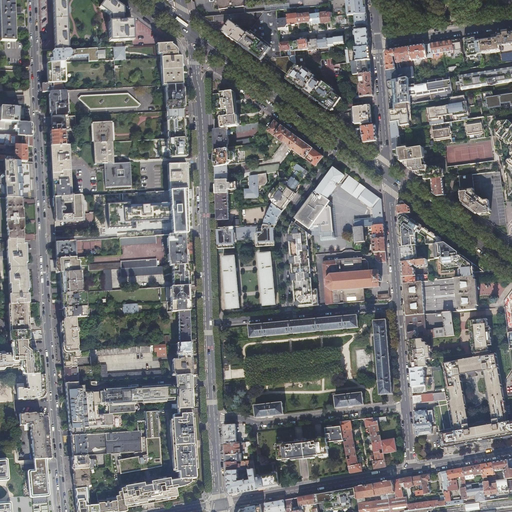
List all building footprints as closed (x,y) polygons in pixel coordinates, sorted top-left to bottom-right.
[(0,40),(15,41),(15,29),(14,11),(21,11),(21,9),(21,7),(14,8),(13,0),(0,0),(0,29),(0,38),(0,37),(0,40)] [(52,0),(54,51),(67,50),(65,0),(52,0)] [(123,9),(110,0),(104,0),(99,8),(109,15),(110,22),(109,23),(110,42),(134,41),(132,21),(123,22),(123,9)] [(215,0),(218,10),(226,10),(226,9),(234,8),(234,9),(242,8),(243,0),(215,0)] [(366,8),(366,3),(347,4),(348,16),(349,15),(354,15),(367,14),(366,8)] [(309,8),(307,8),(307,14),(297,15),(298,24),(304,23),(310,23),(310,15),(309,12),(309,8)] [(249,33),(240,45),(251,53),(261,60),(267,59),(281,58),(281,55),(281,51),(280,43),(280,39),(279,37),(279,35),(279,31),(277,20),(276,11),(265,12),(257,22),(249,33)] [(231,21),(232,21),(254,19),(254,20),(257,22),(265,12),(203,17),(210,23),(211,22),(214,22),(231,21)] [(283,13),(284,19),(277,20),(279,31),(282,30),(285,30),(285,28),(288,28),(288,25),(287,18),(287,15),(287,13),(283,13)] [(321,24),(320,13),(310,15),(310,23),(311,25),(318,24),(321,24)] [(327,13),(320,13),(321,24),(327,23),(331,23),(331,17),(330,13),(327,14),(327,13)] [(297,14),(287,15),(287,18),(288,25),(293,25),(298,24),(297,15),(297,14)] [(367,19),(367,14),(354,15),(355,26),(367,25),(367,19)] [(331,17),(331,23),(332,29),(336,29),(335,25),(341,24),(346,24),(346,21),(345,21),(344,16),(331,17)] [(232,21),(231,21),(223,32),(232,38),(240,45),(249,33),(232,21)] [(355,49),(369,47),(368,32),(368,29),(353,31),(353,35),(356,35),(356,41),(355,41),(355,44),(354,44),(355,49)] [(511,31),(505,32),(497,34),(498,37),(500,51),(503,50),(503,47),(502,47),(502,46),(511,44),(511,31)] [(298,37),(299,41),(300,51),(308,50),(307,42),(307,40),(305,40),(304,41),(303,36),(298,37)] [(328,47),(329,52),(332,51),(332,47),(334,46),(334,45),(338,45),(340,45),(340,44),(344,44),(343,36),(336,37),(333,37),(333,38),(327,39),(328,46),(328,47)] [(475,37),(460,40),(461,48),(463,57),(467,56),(467,57),(470,57),(470,60),(477,59),(477,56),(482,55),(481,53),(479,40),(478,40),(476,41),(475,37)] [(479,40),(481,53),(500,51),(498,37),(493,38),(479,40)] [(317,40),(318,49),(328,47),(328,46),(327,39),(327,38),(322,39),(317,39),(317,40)] [(319,53),(318,49),(317,40),(316,40),(316,39),(313,40),(311,40),(311,42),(307,42),(308,50),(308,51),(309,54),(319,53)] [(291,50),(291,54),(291,56),(295,56),(295,51),(300,51),(299,41),(294,42),(290,42),(291,50)] [(441,43),(443,53),(454,51),(452,41),(441,43)] [(285,43),(280,43),(281,51),(291,50),(290,42),(285,43)] [(442,65),(443,73),(446,72),(443,53),(441,43),(429,44),(425,45),(426,55),(440,53),(442,65)] [(170,44),(157,45),(158,55),(160,55),(161,58),(180,57),(179,55),(179,53),(177,51),(176,49),(175,48),(173,46),(170,44)] [(418,60),(419,60),(425,59),(426,65),(428,65),(426,55),(425,45),(417,46),(410,48),(412,61),(418,60)] [(125,47),(113,48),(114,61),(125,60),(125,47)] [(357,62),(367,60),(370,60),(369,48),(369,47),(355,49),(355,51),(354,52),(354,56),(357,55),(357,57),(356,57),(357,62)] [(402,49),(395,50),(396,57),(397,63),(403,62),(402,59),(404,59),(404,62),(409,61),(410,67),(412,67),(412,61),(410,48),(402,49)] [(47,60),(48,64),(64,63),(64,61),(66,61),(66,58),(87,57),(88,62),(97,62),(97,60),(105,59),(105,51),(97,51),(96,49),(67,50),(54,51),(53,51),(52,52),(52,55),(47,56),(47,60)] [(385,62),(386,71),(397,70),(398,69),(397,67),(395,68),(393,58),(396,57),(395,50),(386,51),(385,54),(385,62)] [(511,61),(511,52),(501,54),(501,60),(502,63),(511,61)] [(180,57),(161,58),(160,58),(161,80),(147,80),(148,87),(165,86),(181,86),(182,86),(181,71),(180,57)] [(281,58),(267,59),(275,66),(289,76),(287,79),(306,93),(331,112),(332,111),(333,111),(334,110),(333,109),(341,99),(333,93),(334,90),(323,82),(321,84),(313,78),(315,76),(303,68),(302,70),(300,68),(300,67),(299,68),(289,61),(289,57),(281,58)] [(368,68),(367,60),(357,62),(352,62),(354,75),(359,75),(369,73),(368,68)] [(48,64),(48,72),(48,84),(61,83),(64,83),(64,63),(48,64)] [(398,80),(397,74),(405,73),(406,79),(407,79),(408,78),(414,77),(412,67),(410,67),(398,69),(397,70),(386,71),(387,79),(387,82),(398,80)] [(511,67),(489,71),(459,76),(461,90),(488,86),(488,85),(492,84),(493,85),(494,85),(496,85),(496,84),(497,84),(497,83),(497,84),(511,81),(511,67)] [(359,75),(360,86),(359,86),(359,90),(360,90),(360,96),(358,97),(357,96),(355,96),(355,98),(373,96),(372,86),(371,73),(369,73),(359,75)] [(398,80),(387,82),(388,96),(389,107),(410,104),(409,96),(416,95),(416,96),(452,90),(450,77),(414,83),(414,84),(408,85),(408,78),(407,79),(406,79),(398,80)] [(107,89),(107,81),(83,82),(84,90),(107,89)] [(83,82),(64,83),(65,91),(84,90),(83,82)] [(61,83),(48,84),(42,84),(42,87),(42,90),(42,92),(49,92),(61,92),(61,83)] [(182,93),(181,86),(165,86),(166,112),(183,111),(182,103),(180,103),(180,101),(181,100),(182,100),(182,99),(182,98),(182,97),(181,96),(180,96),(180,94),(182,93)] [(61,92),(49,92),(50,100),(51,118),(52,118),(64,117),(67,117),(66,110),(67,110),(67,106),(66,106),(66,103),(67,103),(67,99),(66,100),(65,91),(61,92)] [(492,91),(481,93),(482,103),(486,102),(487,109),(501,107),(500,104),(509,103),(510,108),(511,108),(511,93),(509,94),(509,93),(499,94),(499,96),(492,97),(492,91)] [(233,92),(213,94),(214,107),(214,119),(220,118),(237,116),(235,104),(233,92)] [(78,98),(78,99),(90,109),(91,109),(95,107),(96,108),(96,109),(99,107),(101,109),(104,107),(106,108),(106,109),(109,107),(111,108),(111,109),(111,108),(114,107),(116,108),(119,106),(121,108),(125,106),(126,107),(126,108),(126,107),(129,106),(131,107),(131,108),(131,107),(134,106),(136,107),(137,107),(136,107),(139,104),(126,94),(122,94),(122,95),(118,96),(117,95),(114,96),(112,95),(108,97),(107,96),(107,95),(107,96),(103,97),(102,96),(102,95),(102,96),(98,97),(97,96),(96,96),(93,97),(92,96),(91,96),(92,96),(88,98),(87,97),(87,96),(86,96),(86,97),(84,98),(82,96),(81,96),(79,99),(78,98)] [(450,97),(448,98),(449,105),(435,107),(430,108),(430,107),(426,108),(428,121),(429,121),(429,126),(431,125),(444,123),(442,115),(452,114),(454,122),(465,120),(468,120),(467,115),(469,115),(467,106),(466,106),(465,106),(464,95),(453,97),(450,97)] [(19,108),(24,108),(24,102),(24,99),(24,96),(14,96),(14,97),(5,97),(5,104),(5,107),(19,108)] [(85,112),(88,109),(80,101),(77,104),(85,112)] [(410,109),(410,104),(389,107),(390,116),(390,123),(400,122),(400,126),(401,126),(402,130),(409,129),(409,120),(411,120),(410,109)] [(372,123),(371,105),(354,108),(355,123),(355,125),(372,123)] [(5,107),(0,106),(0,121),(4,122),(5,122),(17,123),(19,123),(19,121),(19,115),(19,108),(5,107)] [(183,111),(166,112),(168,140),(183,140),(185,139),(184,118),(183,111)] [(238,126),(237,116),(220,118),(221,124),(222,129),(228,128),(235,127),(238,126)] [(64,117),(52,118),(51,118),(50,118),(49,119),(50,125),(51,126),(50,128),(50,132),(64,131),(65,131),(64,117)] [(468,120),(465,120),(466,128),(465,128),(465,132),(466,132),(468,140),(485,138),(484,130),(483,130),(483,129),(483,127),(482,126),(483,125),(482,117),(468,120)] [(511,123),(507,120),(495,122),(496,129),(494,129),(494,135),(497,137),(499,136),(505,141),(504,142),(505,143),(506,145),(508,144),(509,143),(511,146),(509,148),(510,150),(510,154),(510,156),(511,156),(511,158),(511,160),(510,160),(508,160),(507,161),(507,163),(508,164),(506,167),(505,166),(503,167),(503,170),(506,169),(506,173),(504,173),(505,186),(507,186),(508,190),(508,196),(511,191),(511,123)] [(282,127),(275,121),(267,131),(275,137),(282,127)] [(397,127),(400,126),(400,122),(390,123),(390,125),(391,138),(399,137),(397,127)] [(444,123),(431,125),(434,145),(452,143),(451,135),(452,134),(452,132),(450,131),(450,128),(449,122),(444,123)] [(13,129),(15,129),(15,130),(17,130),(17,136),(18,136),(21,136),(31,137),(31,130),(31,124),(19,123),(17,123),(17,127),(15,127),(13,127),(13,129)] [(92,124),(93,144),(95,144),(110,143),(112,143),(111,123),(92,124)] [(259,123),(238,126),(235,127),(236,133),(249,131),(249,130),(253,130),(252,128),(254,128),(260,132),(264,127),(259,123)] [(376,130),(376,125),(355,129),(356,137),(359,140),(357,130),(361,130),(362,135),(366,134),(366,135),(363,136),(364,143),(377,141),(376,133),(376,130)] [(282,127),(275,137),(283,143),(290,133),(289,132),(286,130),(282,127)] [(228,128),(222,129),(214,130),(215,136),(215,151),(228,149),(228,143),(229,142),(229,139),(228,139),(227,130),(228,130),(228,128)] [(64,131),(50,132),(50,135),(51,146),(65,145),(64,131)] [(290,133),(283,143),(293,150),(300,140),(299,139),(290,133)] [(18,146),(24,146),(26,146),(32,147),(32,142),(31,137),(21,136),(18,136),(17,136),(0,135),(0,142),(4,143),(4,145),(6,145),(14,146),(18,146)] [(400,137),(399,137),(391,138),(392,144),(392,150),(398,149),(401,149),(400,137)] [(237,147),(250,145),(249,139),(236,141),(237,147)] [(183,140),(168,140),(166,140),(158,141),(159,159),(167,159),(184,158),(184,150),(185,149),(185,147),(185,145),(184,144),(183,140)] [(300,140),(293,150),(306,160),(313,150),(302,141),(300,140)] [(111,164),(110,143),(95,144),(96,165),(104,165),(105,188),(131,187),(130,163),(114,164),(111,164)] [(65,145),(51,146),(52,168),(52,176),(53,198),(72,197),(72,195),(69,195),(67,158),(73,154),(70,145),(69,145),(65,145)] [(228,149),(215,151),(215,153),(213,153),(213,158),(215,158),(215,159),(215,161),(213,161),(214,166),(216,165),(216,168),(228,166),(241,164),(249,162),(252,162),(265,160),(264,152),(250,145),(237,147),(228,149)] [(0,160),(3,161),(19,162),(27,162),(26,155),(26,146),(24,146),(18,146),(14,146),(15,151),(14,151),(14,155),(15,155),(15,157),(0,155),(0,160)] [(423,148),(421,148),(421,147),(407,149),(407,148),(401,149),(398,149),(399,156),(399,157),(401,157),(401,161),(399,161),(399,162),(403,162),(423,159),(424,159),(423,148)] [(323,157),(313,150),(306,160),(314,166),(313,167),(315,168),(323,157)] [(423,175),(424,180),(425,180),(431,179),(442,178),(442,177),(443,177),(442,169),(441,169),(441,168),(436,169),(435,166),(427,167),(427,165),(424,166),(424,162),(423,162),(423,159),(403,162),(403,165),(411,171),(418,176),(423,175)] [(0,185),(5,186),(5,198),(6,198),(21,199),(21,192),(21,185),(22,185),(21,182),(21,175),(20,175),(20,168),(19,168),(19,162),(3,161),(4,172),(3,173),(0,172),(0,185)] [(251,177),(249,162),(241,164),(243,178),(249,177),(250,177),(251,177)] [(252,168),(252,162),(249,162),(251,177),(266,174),(278,172),(278,171),(280,169),(279,164),(252,168)] [(303,168),(300,167),(299,166),(297,165),(295,165),(294,164),(294,165),(295,166),(293,168),(292,167),(291,169),(292,169),(288,175),(299,183),(302,179),(300,177),(302,175),(299,173),(303,168)] [(169,191),(185,190),(185,179),(184,167),(184,165),(169,166),(169,191)] [(228,171),(228,166),(216,168),(216,174),(216,180),(228,180),(228,173),(229,173),(229,171),(228,171)] [(311,236),(322,235),(322,239),(334,237),(331,208),(324,203),(344,176),(333,168),(326,177),(316,192),(315,191),(295,219),(292,222),(310,235),(311,236)] [(266,174),(251,177),(250,177),(250,190),(247,190),(247,195),(245,195),(245,199),(257,199),(258,197),(258,192),(260,192),(262,189),(262,186),(265,186),(267,183),(266,174)] [(285,179),(279,180),(280,183),(281,183),(295,194),(297,190),(296,189),(297,187),(299,183),(288,175),(285,179)] [(489,215),(488,214),(490,214),(490,211),(491,211),(490,209),(489,209),(488,201),(484,201),(474,193),(472,175),(458,176),(462,203),(463,204),(464,205),(463,206),(469,210),(475,214),(476,213),(479,215),(481,215),(482,216),(489,215)] [(444,195),(442,178),(431,179),(432,186),(433,194),(434,195),(436,196),(440,196),(444,195)] [(228,180),(216,180),(216,188),(217,195),(229,195),(228,191),(235,190),(237,190),(236,183),(232,183),(232,184),(228,184),(228,180)] [(289,204),(296,194),(281,183),(276,191),(274,189),(269,197),(269,198),(269,199),(269,200),(270,201),(274,203),(272,205),(282,213),(289,204)] [(369,190),(366,188),(358,199),(370,208),(371,207),(373,208),(372,209),(373,213),(373,218),(374,226),(384,225),(382,211),(382,209),(382,199),(378,197),(369,190)] [(189,203),(186,203),(185,190),(169,191),(99,195),(100,205),(113,204),(115,228),(131,227),(130,222),(162,220),(162,218),(171,218),(171,235),(173,235),(173,236),(186,235),(186,218),(189,218),(189,211),(189,203)] [(229,195),(217,195),(217,204),(217,211),(229,210),(229,195)] [(54,214),(54,219),(54,223),(82,221),(81,196),(72,197),(53,198),(53,203),(54,208),(54,214)] [(93,203),(93,196),(84,196),(84,204),(93,203)] [(21,199),(6,198),(8,240),(23,241),(22,224),(22,219),(21,199)] [(410,208),(402,203),(397,206),(397,209),(397,215),(411,213),(410,209),(410,208)] [(281,214),(282,213),(272,205),(272,207),(265,221),(264,225),(276,226),(277,223),(278,220),(280,216),(281,214)] [(229,220),(229,210),(217,211),(217,216),(217,221),(229,220)] [(400,225),(400,226),(398,226),(400,248),(417,246),(424,245),(444,243),(437,238),(422,228),(413,222),(407,218),(406,219),(404,217),(403,217),(402,217),(402,218),(400,220),(400,221),(401,221),(401,222),(400,224),(400,225)] [(373,218),(353,219),(354,227),(364,226),(364,227),(373,226),(374,226),(373,218)] [(294,303),(295,304),(297,306),(300,307),(314,306),(320,305),(319,304),(318,304),(317,289),(312,289),(311,278),(312,278),(311,274),(309,259),(310,259),(310,257),(309,257),(308,250),(309,250),(309,246),(308,246),(307,242),(311,236),(310,235),(292,222),(291,225),(290,228),(289,231),(288,234),(288,237),(294,303)] [(237,241),(258,240),(259,247),(275,246),(275,241),(274,236),(274,231),(275,231),(276,226),(264,225),(240,227),(234,227),(218,229),(218,233),(218,244),(218,247),(218,250),(235,249),(235,244),(236,244),(237,243),(237,242),(237,241)] [(384,231),(384,225),(374,226),(373,226),(374,239),(385,238),(384,231)] [(353,243),(355,242),(365,242),(365,241),(364,227),(364,226),(354,227),(352,227),(353,235),(353,243)] [(173,235),(171,235),(168,236),(168,252),(187,251),(187,243),(186,235),(173,236),(173,235)] [(126,238),(119,239),(120,246),(156,244),(156,236),(155,236),(143,237),(137,238),(126,238)] [(385,249),(385,238),(374,239),(373,239),(373,245),(370,245),(371,250),(374,250),(374,253),(375,252),(386,252),(385,249)] [(23,241),(8,240),(11,305),(26,304),(29,304),(29,299),(29,295),(27,295),(26,275),(25,257),(25,245),(23,245),(23,241)] [(56,243),(55,243),(56,251),(56,260),(75,259),(74,242),(56,243)] [(462,256),(452,248),(444,243),(424,245),(426,260),(458,256),(462,256)] [(417,248),(417,246),(400,248),(401,257),(401,263),(416,261),(416,254),(416,253),(416,251),(415,250),(415,248),(417,248)] [(187,251),(168,252),(169,266),(172,266),(188,265),(187,259),(187,251)] [(386,252),(375,252),(376,259),(380,263),(387,263),(386,260),(386,252)] [(271,254),(259,255),(264,306),(276,305),(271,254)] [(427,272),(428,275),(428,281),(455,279),(469,278),(473,277),(473,269),(472,263),(462,256),(458,256),(426,260),(427,267),(427,272)] [(235,257),(223,258),(224,263),(228,309),(240,308),(235,257)] [(56,260),(56,261),(56,266),(56,274),(59,273),(81,272),(80,266),(88,266),(88,265),(87,258),(75,259),(56,260)] [(326,305),(365,301),(364,288),(380,287),(379,282),(381,282),(381,279),(380,275),(379,275),(379,271),(368,272),(367,261),(365,258),(361,259),(361,258),(360,258),(360,259),(358,259),(358,258),(356,258),(356,259),(341,260),(340,260),(340,261),(337,261),(337,260),(336,260),(336,261),(325,262),(323,265),(326,305)] [(120,262),(120,263),(121,269),(157,267),(156,260),(120,262)] [(427,267),(426,260),(416,261),(401,263),(402,272),(403,277),(415,276),(415,269),(416,268),(427,267)] [(120,263),(88,265),(88,266),(88,272),(104,271),(111,270),(121,269),(120,263)] [(173,287),(188,286),(188,274),(188,265),(172,266),(173,287)] [(121,269),(121,277),(162,275),(162,267),(157,267),(121,269)] [(111,270),(104,271),(105,291),(112,291),(111,270)] [(60,294),(82,293),(81,272),(59,273),(59,283),(60,294)] [(415,276),(403,277),(403,280),(403,284),(415,282),(415,278),(418,278),(418,276),(415,276)] [(469,278),(455,279),(458,310),(456,310),(456,312),(477,310),(475,294),(473,277),(469,278)] [(415,282),(403,284),(405,302),(406,316),(424,315),(422,282),(415,282)] [(63,309),(86,307),(85,293),(82,293),(60,294),(61,302),(61,309),(63,309)] [(189,305),(189,301),(170,302),(170,304),(168,304),(169,311),(170,311),(171,313),(178,312),(189,312),(189,309),(191,307),(191,306),(191,305),(189,305)] [(11,305),(8,305),(8,306),(9,306),(11,332),(28,331),(27,319),(26,304),(11,305)] [(146,314),(145,304),(132,305),(132,315),(145,314),(146,314)] [(86,307),(63,309),(63,312),(62,313),(62,314),(62,315),(63,316),(64,319),(75,318),(85,318),(85,316),(86,316),(86,307)] [(190,328),(189,312),(178,312),(179,345),(190,344),(190,328)] [(454,336),(451,312),(442,313),(444,328),(434,329),(434,330),(435,338),(436,338),(446,337),(454,336)] [(424,315),(406,316),(406,321),(407,333),(425,331),(424,315)] [(358,328),(357,316),(348,317),(320,319),(290,322),(264,325),(249,326),(250,338),(358,328)] [(63,368),(64,368),(76,367),(76,364),(76,363),(75,362),(75,359),(78,358),(80,357),(80,354),(77,353),(77,352),(76,333),(78,333),(77,329),(76,329),(75,318),(64,319),(60,324),(61,337),(63,363),(63,368)] [(487,346),(491,346),(489,326),(487,327),(486,319),(468,321),(472,354),(473,354),(474,358),(442,364),(448,393),(449,392),(451,401),(449,401),(455,431),(450,432),(440,434),(442,449),(453,447),(483,442),(511,436),(511,410),(511,411),(509,422),(508,422),(495,354),(490,355),(490,352),(488,352),(487,346)] [(381,321),(374,321),(380,395),(387,394),(392,394),(389,356),(388,335),(386,320),(381,321)] [(434,330),(425,331),(407,333),(407,335),(408,340),(418,339),(418,335),(419,335),(419,336),(431,335),(431,338),(435,338),(434,330)] [(28,331),(11,332),(11,342),(12,342),(28,341),(28,338),(28,331)] [(418,339),(408,340),(409,349),(411,369),(423,368),(427,367),(428,367),(427,359),(431,359),(429,338),(418,339)] [(0,377),(12,377),(16,377),(22,376),(26,376),(36,375),(36,371),(35,361),(35,359),(35,354),(32,354),(28,348),(28,341),(12,342),(13,357),(7,357),(7,355),(4,355),(2,352),(0,352),(0,377)] [(190,344),(179,345),(178,345),(178,348),(178,349),(179,352),(176,352),(177,356),(179,356),(179,360),(191,359),(190,352),(190,344)] [(165,345),(156,346),(157,359),(166,358),(165,345)] [(90,358),(91,366),(97,366),(97,357),(154,353),(153,346),(90,351),(90,358)] [(191,359),(179,360),(172,361),(173,375),(171,375),(171,377),(174,376),(190,375),(191,375),(191,367),(191,359)] [(106,365),(100,366),(101,381),(129,379),(151,378),(161,377),(161,371),(107,374),(106,365)] [(440,370),(440,366),(428,367),(427,367),(428,378),(432,378),(431,371),(440,370)] [(77,383),(79,383),(77,367),(76,367),(64,368),(63,368),(64,376),(64,384),(77,383)] [(423,368),(411,369),(410,369),(411,382),(412,393),(425,392),(423,368)] [(46,383),(45,375),(36,375),(26,376),(26,384),(27,384),(27,388),(28,388),(28,391),(26,391),(26,390),(25,390),(25,388),(24,384),(17,384),(18,400),(31,399),(43,398),(47,394),(46,383)] [(134,404),(142,403),(142,404),(166,403),(166,400),(176,399),(177,409),(192,409),(191,395),(190,375),(174,376),(174,378),(176,378),(176,387),(170,388),(169,385),(146,387),(146,388),(129,389),(129,388),(105,389),(105,392),(103,392),(103,393),(99,393),(100,404),(108,404),(109,414),(112,414),(135,413),(134,404)] [(77,383),(64,384),(68,431),(70,431),(70,436),(84,435),(84,430),(89,430),(89,427),(113,426),(112,414),(109,414),(98,415),(97,404),(100,404),(99,393),(91,393),(91,391),(88,390),(84,390),(84,386),(77,387),(77,383)] [(352,407),(364,405),(363,393),(335,397),(336,409),(352,407)] [(438,401),(446,400),(445,393),(412,396),(413,404),(438,401)] [(446,400),(438,401),(438,406),(435,407),(438,431),(449,429),(451,429),(446,400)] [(255,406),(256,418),(256,419),(271,417),(284,415),(283,403),(255,406)] [(193,435),(193,423),(190,423),(190,415),(192,415),(192,414),(192,409),(177,409),(177,415),(172,415),(172,419),(171,419),(171,421),(169,421),(169,425),(169,429),(170,436),(170,440),(172,440),(172,442),(174,442),(175,449),(173,449),(173,451),(171,451),(171,455),(172,467),(172,471),(174,470),(174,472),(177,472),(178,479),(169,481),(169,479),(165,480),(164,478),(160,478),(157,479),(157,481),(149,483),(150,484),(143,485),(143,484),(135,485),(134,483),(130,484),(127,484),(127,487),(123,487),(124,489),(119,490),(120,493),(117,493),(118,497),(114,498),(116,511),(125,511),(125,508),(129,508),(140,506),(144,505),(144,503),(146,503),(146,501),(152,500),(153,502),(155,501),(156,503),(160,502),(160,503),(171,500),(175,499),(174,498),(177,497),(175,489),(178,488),(181,487),(184,486),(187,484),(187,479),(194,479),(193,465),(195,465),(195,453),(192,453),(192,448),(189,448),(189,444),(189,441),(191,441),(191,435),(193,435)] [(417,423),(414,423),(415,430),(415,436),(432,434),(431,429),(432,429),(431,422),(433,422),(432,411),(426,411),(426,410),(415,412),(416,420),(417,420),(417,423)] [(144,421),(144,431),(145,437),(140,437),(141,452),(134,452),(135,457),(120,460),(119,453),(110,454),(111,468),(112,475),(112,476),(120,475),(161,468),(159,439),(158,430),(157,414),(157,411),(144,412),(145,421),(144,421)] [(36,460),(46,460),(52,459),(50,436),(49,418),(47,417),(45,417),(45,415),(45,414),(44,414),(31,414),(19,415),(20,426),(24,426),(24,425),(28,424),(28,426),(30,426),(30,427),(31,430),(30,431),(31,439),(32,439),(33,460),(36,460)] [(377,417),(365,419),(366,423),(367,427),(370,426),(371,431),(372,439),(374,448),(375,457),(376,461),(373,462),(374,465),(374,469),(386,467),(384,454),(381,441),(379,425),(377,419),(377,417)] [(350,421),(341,422),(341,427),(344,441),(350,473),(361,471),(361,468),(360,464),(358,465),(357,460),(355,452),(354,443),(352,434),(351,430),(352,430),(351,425),(350,421)] [(225,435),(225,444),(237,443),(236,425),(224,426),(225,435)] [(326,429),(326,433),(322,434),(322,440),(301,442),(277,445),(278,461),(284,460),(297,459),(309,457),(321,456),(329,455),(328,450),(329,450),(329,447),(328,447),(327,443),(344,441),(341,427),(326,429)] [(140,431),(137,431),(104,434),(106,454),(110,454),(119,453),(134,452),(141,452),(140,437),(140,431)] [(84,439),(84,435),(70,436),(71,446),(72,457),(85,456),(85,447),(86,447),(85,443),(84,443),(84,441),(85,441),(85,439),(84,439)] [(381,441),(384,454),(397,451),(395,438),(381,441)] [(237,443),(225,444),(225,448),(226,453),(226,455),(241,454),(240,443),(237,443)] [(260,446),(254,446),(256,458),(258,459),(264,452),(262,450),(261,449),(260,447),(260,446)] [(71,462),(71,466),(71,467),(71,468),(71,469),(72,469),(73,469),(73,470),(73,471),(88,470),(88,469),(89,469),(111,468),(110,454),(106,454),(85,456),(72,457),(72,458),(71,458),(70,459),(70,461),(71,462)] [(241,454),(226,455),(226,461),(227,463),(243,462),(243,454),(241,454)] [(6,459),(0,459),(0,481),(7,481),(8,481),(8,480),(9,480),(9,479),(8,461),(7,460),(7,459),(6,459)] [(46,462),(46,460),(36,460),(33,460),(33,463),(34,467),(34,471),(29,471),(28,471),(27,472),(27,473),(29,497),(29,498),(30,498),(30,499),(31,499),(32,499),(47,497),(48,497),(48,496),(49,496),(49,495),(46,462)] [(506,460),(493,463),(495,472),(503,470),(505,479),(507,479),(509,479),(511,478),(511,468),(509,469),(508,460),(506,460)] [(227,467),(227,470),(227,472),(255,470),(254,466),(253,461),(243,462),(227,463),(227,467)] [(496,480),(495,476),(495,472),(493,463),(487,464),(481,465),(482,474),(483,482),(485,495),(494,494),(499,494),(498,493),(498,492),(496,480)] [(472,467),(463,468),(464,476),(473,475),(473,476),(482,474),(481,465),(472,467)] [(460,488),(462,500),(468,499),(468,497),(466,484),(464,476),(463,468),(455,470),(447,471),(449,486),(447,487),(448,492),(450,491),(458,490),(456,480),(452,480),(452,479),(461,477),(463,487),(460,488)] [(90,488),(89,469),(88,469),(88,470),(73,471),(73,480),(74,490),(85,488),(87,488),(90,488)] [(260,475),(256,476),(258,490),(269,488),(279,486),(278,483),(276,469),(275,470),(275,472),(273,473),(273,474),(260,476),(260,475)] [(228,479),(228,484),(228,489),(229,492),(232,495),(247,492),(258,490),(256,476),(255,470),(227,472),(228,479)] [(441,477),(442,482),(443,486),(441,487),(442,489),(441,489),(442,492),(444,492),(448,492),(447,487),(449,486),(447,471),(440,472),(441,477)] [(429,474),(421,476),(425,495),(430,494),(428,482),(431,482),(429,474)] [(425,495),(421,476),(416,477),(411,478),(413,487),(414,491),(415,491),(416,496),(425,495)] [(401,488),(404,487),(405,488),(413,487),(411,478),(409,478),(393,481),(396,499),(405,498),(405,497),(404,490),(402,490),(401,488)] [(475,496),(476,502),(477,502),(486,501),(486,498),(485,495),(483,482),(479,483),(479,479),(475,479),(476,483),(466,484),(468,497),(475,496)] [(499,480),(496,480),(498,492),(498,493),(503,492),(509,492),(508,490),(507,479),(505,479),(499,480)] [(381,495),(382,499),(378,499),(372,500),(372,501),(370,501),(370,502),(363,503),(362,501),(357,501),(359,511),(398,511),(400,511),(409,511),(408,504),(407,497),(405,497),(405,498),(396,499),(393,481),(384,482),(364,486),(355,488),(357,499),(359,499),(360,500),(361,499),(366,498),(366,497),(368,497),(369,497),(381,495)] [(85,488),(74,490),(76,511),(97,511),(97,509),(97,505),(87,506),(85,488)] [(357,499),(355,488),(345,489),(335,491),(322,494),(314,495),(316,507),(317,509),(317,511),(359,511),(357,501),(357,499)] [(102,492),(95,493),(96,499),(97,505),(97,509),(97,511),(116,511),(114,498),(113,490),(102,492)] [(316,507),(314,495),(306,496),(298,498),(300,510),(303,510),(303,506),(304,506),(305,508),(306,507),(306,506),(314,505),(314,507),(316,507)] [(278,501),(265,504),(265,511),(283,511),(290,511),(289,505),(292,505),(293,511),(300,511),(300,510),(298,498),(291,499),(278,501)] [(408,504),(409,511),(434,507),(446,506),(445,502),(445,501),(438,502),(438,500),(436,501),(436,502),(410,505),(409,504),(408,504)] [(0,511),(11,511),(11,504),(11,503),(10,503),(10,502),(9,502),(8,502),(0,502),(0,511)]
